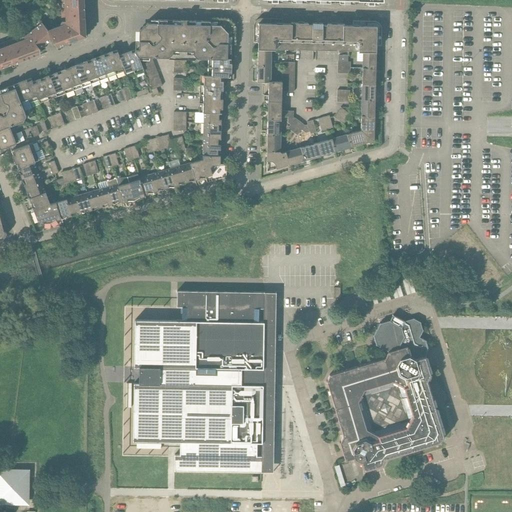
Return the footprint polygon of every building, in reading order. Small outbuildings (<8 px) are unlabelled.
[(19,63),(35,56),(39,55),(46,53),(45,50),(42,51),(40,49),(51,40),(58,47),(68,43),(84,37),(83,27),(85,26),(83,0),(61,0),(63,2),(62,22),(61,24),(61,26),(48,31),(42,23),(21,40),(20,38),(11,41),(0,45),(0,69),(1,69),(4,72),(7,69),(6,67),(11,65),(13,67),(14,67),(19,63)] [(183,21),(174,20),(158,20),(158,24),(147,23),(139,31),(139,41),(136,41),(135,50),(138,57),(152,57),(157,58),(169,58),(173,54),(173,51),(183,51),(193,51),(193,55),(197,59),(231,59),(232,27),(227,21),(183,21)] [(363,52),(376,52),(377,32),(371,26),(345,26),(345,24),(327,24),(327,25),(323,25),(323,24),(312,24),(312,25),(308,25),(308,23),(291,23),(291,24),(265,24),(259,29),(258,49),(274,50),(363,52)] [(273,66),(273,63),(274,50),(258,49),(258,66),(273,66)] [(126,77),(135,74),(127,53),(119,56),(117,50),(116,51),(124,72),(126,77)] [(143,71),(142,68),(138,57),(135,50),(127,53),(135,74),(143,71)] [(116,75),(124,72),(116,51),(108,54),(116,75)] [(362,70),(376,70),(376,52),(363,52),(363,68),(362,68),(362,70)] [(108,78),(116,75),(108,54),(99,57),(108,78)] [(99,81),(108,78),(99,57),(91,60),(99,81)] [(142,68),(154,63),(152,57),(138,57),(142,68)] [(208,68),(231,68),(231,59),(208,59),(208,68)] [(91,84),(99,81),(91,60),(83,63),(91,84)] [(82,88),(91,84),(83,63),(74,66),(82,88)] [(144,73),(156,69),(154,63),(142,68),(143,71),(144,73)] [(73,91),(82,88),(74,66),(65,70),(73,91)] [(269,83),(272,82),(273,66),(258,66),(257,82),(269,83)] [(208,76),(231,77),(231,68),(208,68),(208,76)] [(146,79),(158,75),(156,69),(144,73),(146,79)] [(65,94),(73,91),(65,70),(57,73),(65,94)] [(362,84),(375,85),(376,70),(362,70),(362,84)] [(57,97),(65,94),(57,73),(49,76),(57,97)] [(149,85),(160,80),(158,75),(146,79),(149,85)] [(49,100),(57,97),(49,76),(41,79),(49,100)] [(200,86),(222,86),(223,78),(231,78),(231,77),(208,76),(208,77),(200,76),(200,86)] [(40,104),(49,100),(41,79),(33,82),(31,78),(30,79),(38,100),(40,104)] [(30,103),(38,100),(30,79),(22,82),(30,103)] [(157,88),(162,86),(160,80),(149,85),(151,90),(157,88)] [(22,106),(30,103),(22,82),(14,85),(22,106)] [(272,82),(269,83),(268,96),(282,97),(281,82),(272,82)] [(362,100),(375,101),(375,85),(362,84),(362,86),(362,100)] [(26,116),(22,106),(14,85),(0,90),(0,92),(1,94),(0,94),(0,130),(13,126),(14,125),(24,121),(26,116)] [(199,95),(222,95),(222,86),(200,86),(199,95)] [(126,101),(132,99),(128,88),(122,90),(126,101)] [(120,104),(126,101),(122,90),(116,92),(120,104)] [(109,108),(115,106),(111,94),(105,96),(109,108)] [(199,95),(199,99),(199,108),(199,113),(204,113),(222,114),(222,108),(222,100),(222,95),(199,95)] [(104,110),(109,108),(105,96),(99,98),(104,110)] [(92,114),(98,112),(94,100),(88,103),(92,114)] [(361,116),(375,116),(375,101),(362,100),(361,116)] [(87,116),(92,114),(88,103),(82,105),(87,116)] [(281,106),(268,106),(268,120),(281,120),(281,111),(281,106)] [(76,121),(81,118),(77,107),(71,109),(76,121)] [(347,120),(351,115),(341,108),(337,112),(347,120)] [(70,123),(76,121),(71,109),(65,111),(70,123)] [(288,117),(293,117),(294,112),(281,111),(281,120),(288,117)] [(343,125),(347,120),(337,112),(333,117),(343,125)] [(59,127),(65,125),(60,113),(54,115),(59,127)] [(204,124),(221,124),(221,120),(222,120),(222,114),(204,113),(204,124)] [(53,129),(59,127),(54,115),(49,118),(53,129)] [(327,130),(333,128),(329,116),(324,118),(327,130)] [(361,131),(374,141),(375,116),(361,116),(361,131)] [(321,131),(327,130),(324,118),(318,119),(321,131)] [(288,128),(292,132),(300,122),(295,119),(291,125),(288,128)] [(267,136),(280,137),(281,120),(268,120),(267,136)] [(311,134),(316,133),(313,121),(307,122),(308,125),(310,132),(311,134)] [(297,136),(302,130),(305,126),(300,122),(292,132),(297,136)] [(204,135),(221,135),(221,130),(222,130),(222,125),(221,125),(221,124),(204,124),(204,135)] [(0,139),(17,134),(14,125),(13,126),(0,130),(0,139)] [(305,133),(310,132),(308,125),(305,126),(302,130),(305,133)] [(351,148),(374,141),(361,131),(347,135),(351,148)] [(0,149),(10,146),(20,142),(17,134),(0,139),(0,149)] [(166,149),(172,147),(170,140),(168,135),(162,137),(166,149)] [(203,145),(221,145),(221,139),(221,135),(204,135),(203,145)] [(335,152),(351,148),(347,135),(331,139),(335,152)] [(267,152),(280,152),(280,137),(267,136),(267,152)] [(160,150),(166,149),(162,137),(156,138),(160,150)] [(154,152),(160,150),(156,138),(150,140),(154,152)] [(178,147),(177,143),(176,139),(170,140),(172,147),(173,153),(179,151),(178,147)] [(319,157),(335,152),(331,139),(315,144),(319,157)] [(148,154),(154,152),(150,140),(144,141),(148,154)] [(15,160),(36,152),(32,143),(11,151),(15,160)] [(303,161),(319,157),(315,144),(299,148),(303,161)] [(203,156),(220,156),(221,156),(221,150),(221,145),(203,145),(203,156)] [(133,160),(139,158),(136,146),(130,147),(133,160)] [(127,161),(133,160),(130,147),(124,149),(127,161)] [(286,166),(303,161),(299,148),(286,152),(282,153),(286,166)] [(18,169),(34,163),(39,161),(36,152),(15,160),(18,169)] [(266,172),(286,166),(282,153),(280,152),(267,152),(266,172)] [(113,167),(119,166),(115,153),(109,155),(113,167)] [(107,169),(113,167),(109,155),(103,157),(107,169)] [(201,160),(206,177),(213,175),(212,172),(214,172),(217,168),(217,165),(220,165),(220,156),(203,156),(203,160),(201,160)] [(206,177),(201,160),(191,163),(195,180),(200,179),(206,178),(206,177)] [(93,175),(99,173),(95,161),(89,163),(93,175)] [(22,179),(38,173),(34,163),(18,169),(17,170),(20,175),(22,179)] [(87,177),(93,175),(89,163),(83,165),(87,177)] [(195,180),(191,163),(180,166),(185,183),(190,182),(196,182),(195,180)] [(185,183),(180,166),(170,169),(175,186),(179,185),(185,185),(185,183)] [(77,181),(83,180),(79,167),(73,169),(77,181)] [(71,183),(77,181),(73,169),(67,171),(71,183)] [(174,186),(175,186),(170,169),(159,172),(164,189),(169,188),(175,188),(174,186)] [(65,185),(71,183),(67,171),(61,173),(63,179),(65,185)] [(164,189),(159,172),(149,175),(154,192),(158,191),(164,191),(164,189)] [(26,189),(42,183),(38,173),(22,179),(21,180),(24,185),(26,189)] [(154,192),(149,175),(138,179),(139,180),(144,195),(144,197),(145,196),(144,195),(148,194),(154,194),(154,192)] [(140,198),(144,197),(144,195),(139,180),(129,183),(134,201),(140,198)] [(29,199),(46,193),(42,183),(26,189),(27,193),(28,199),(29,199)] [(128,201),(134,201),(129,183),(119,186),(119,184),(118,184),(122,201),(123,203),(128,201)] [(119,202),(122,201),(118,184),(108,187),(113,204),(113,206),(119,202)] [(108,205),(113,204),(108,187),(97,190),(102,207),(103,207),(103,209),(108,205)] [(98,208),(102,207),(97,190),(87,194),(92,210),(93,212),(98,208)] [(45,206),(50,204),(46,193),(29,199),(31,203),(32,209),(33,209),(45,206)] [(87,194),(76,197),(81,213),(82,213),(82,215),(88,212),(92,210),(87,194)] [(77,215),(81,213),(76,197),(66,200),(71,216),(72,216),(72,218),(77,215)] [(67,218),(71,216),(66,200),(56,203),(61,219),(62,221),(67,218)] [(56,221),(61,219),(56,203),(50,204),(45,206),(50,224),(51,224),(56,221)] [(44,224),(50,224),(45,206),(33,209),(39,226),(44,224)] [(458,252),(489,292),(507,279),(465,226),(434,250),(444,263),(458,252)] [(406,293),(414,292),(413,278),(405,279),(406,293)] [(395,299),(403,296),(399,281),(390,283),(395,299)] [(134,384),(133,441),(168,442),(180,442),(180,455),(174,455),(174,456),(174,471),(193,472),(262,473),(262,456),(257,456),(257,443),(262,443),(262,442),(263,385),(259,385),(259,381),(260,381),(261,381),(262,381),(262,380),(263,380),(263,379),(263,378),(263,377),(263,376),(263,375),(262,375),(262,374),(261,374),(260,374),(260,373),(259,373),(259,369),(263,369),(263,365),(264,362),(264,356),(264,322),(259,322),(259,309),(264,309),(265,293),(264,293),(177,291),(177,307),(176,320),(135,319),(134,367),(139,367),(139,381),(139,383),(134,383),(134,384)] [(383,465),(386,459),(414,450),(441,442),(445,436),(428,381),(431,375),(426,356),(425,356),(429,350),(426,341),(420,338),(423,331),(421,322),(414,319),(404,321),(393,315),(390,321),(380,324),(373,335),(377,346),(389,352),(386,358),(330,375),(327,381),(344,436),(340,442),(346,461),(355,458),(361,461),(364,471),(383,465)] [(0,478),(0,499),(23,500),(24,476),(0,475),(0,478)]
